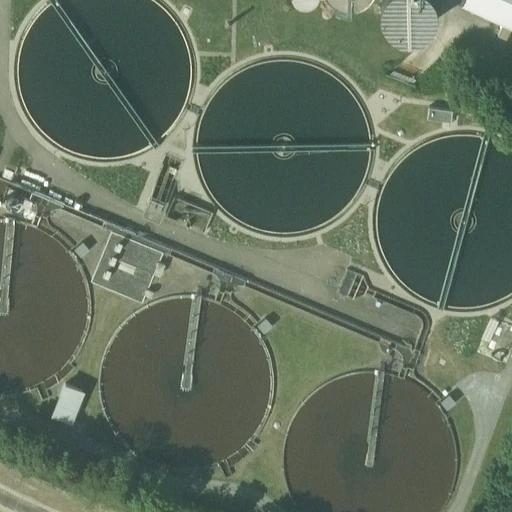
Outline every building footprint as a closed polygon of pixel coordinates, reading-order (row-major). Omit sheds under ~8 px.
[(381,0),(372,16),(410,40),(436,0),(381,0)] [(511,0),(459,0),(458,4),(511,30),(511,0)] [(452,111),(428,108),(426,119),(442,121),(450,122),(452,111)] [(162,253),(111,232),(90,282),(142,303),(162,253)] [(190,297),(99,313),(147,325),(150,340),(154,323),(156,333),(174,338),(175,346),(184,348),(187,367),(200,319),(195,317),(193,306),(201,308),(210,307),(212,319),(208,318),(212,339),(218,317),(217,312),(230,309),(215,305),(213,296),(196,299),(190,297)] [(511,349),(511,327),(491,319),(476,355),(505,367),(511,349)] [(421,511),(444,498),(454,436),(427,392),(416,394),(421,401),(410,471),(418,472),(400,476),(396,504),(385,485),(367,379),(363,373),(328,379),(325,401),(358,407),(349,408),(352,423),(344,424),(341,444),(309,464),(304,490),(333,495),(334,504),(324,510),(334,511),(421,511)] [(63,381),(50,412),(72,421),(78,405),(85,390),(63,381)]
